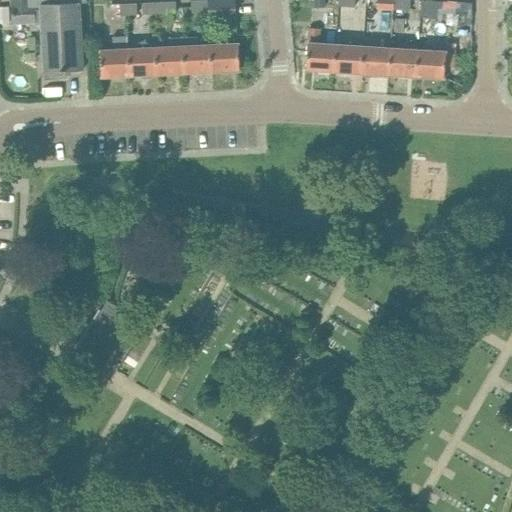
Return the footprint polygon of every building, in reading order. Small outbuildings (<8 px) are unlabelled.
[(82,50),(80,3),(87,3),(87,0),(13,0),(13,6),(11,6),(12,24),(35,23),(35,25),(42,25),(44,72),(83,70),(82,50)] [(192,13),(208,12),(207,0),(205,0),(191,1),(192,13)] [(209,20),(216,20),(236,19),(234,0),(207,0),(208,12),(209,20)] [(393,0),(377,0),(377,10),(393,11),(393,10),(393,0)] [(410,0),(393,0),(393,10),(410,11),(410,0)] [(176,13),(176,1),(154,2),(155,14),(176,13)] [(144,15),(155,14),(154,2),(143,3),(144,15)] [(137,16),(136,3),(120,4),(121,17),(137,16)] [(435,32),(436,11),(419,10),(418,31),(435,32)] [(334,72),(335,45),(319,44),(320,29),(309,28),(306,70),(334,72)] [(102,77),(129,76),(128,49),(127,38),(112,39),(113,49),(101,50),(101,57),(102,77)] [(157,74),(184,73),(183,38),(169,39),(169,47),(155,47),(157,74)] [(198,45),(198,38),(183,38),(184,73),(212,72),(211,45),(198,45)] [(212,72),(240,70),(238,43),(211,45),(212,72)] [(361,73),(363,47),(335,45),(334,72),(361,73)] [(129,76),(157,74),(155,47),(128,49),(129,76)] [(389,75),(391,49),(363,47),(361,73),(389,75)] [(416,77),(418,50),(391,49),(389,75),(416,77)] [(454,67),(455,53),(418,50),(416,77),(444,79),(445,66),(454,67)] [(129,314),(107,301),(101,311),(99,309),(76,346),(77,347),(104,363),(127,328),(123,325),(129,314)] [(312,511),(295,502),(289,511),(312,511)]
